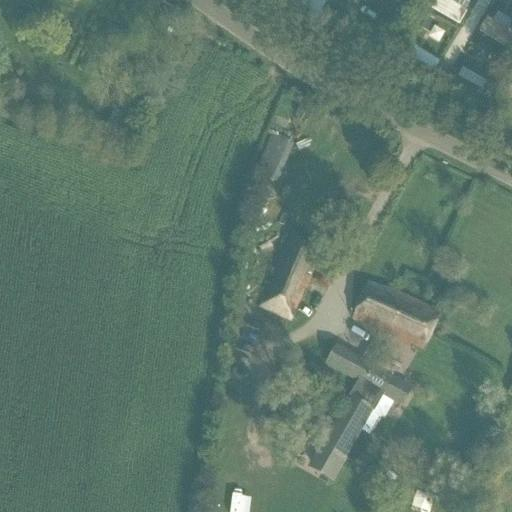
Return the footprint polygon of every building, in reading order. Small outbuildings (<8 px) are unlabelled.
[(300,0),(294,11),(314,23),(327,0),(300,0)] [(374,12),(366,33),(386,41),(394,19),(374,12)] [(401,13),(397,18),(402,22),(406,16),(401,13)] [(322,15),(316,25),(326,31),(332,21),(322,15)] [(412,40),(407,48),(413,51),(417,44),(412,40)] [(368,45),(362,54),(372,62),(379,52),(368,45)] [(270,135),(255,165),(274,175),(289,146),(270,135)] [(290,235),(282,254),(258,308),(290,322),(322,250),(290,235)] [(366,285),(359,304),(352,321),(422,351),(440,316),(413,302),(387,292),(366,285)] [(351,400),(323,446),(344,459),(360,433),(371,412),(380,397),(391,403),(398,407),(408,390),(370,368),(356,359),(345,376),(360,385),(351,400)] [(315,360),(302,376),(318,389),(331,373),(320,365),(315,360)] [(299,456),(308,441),(291,432),(282,446),(299,456)]
